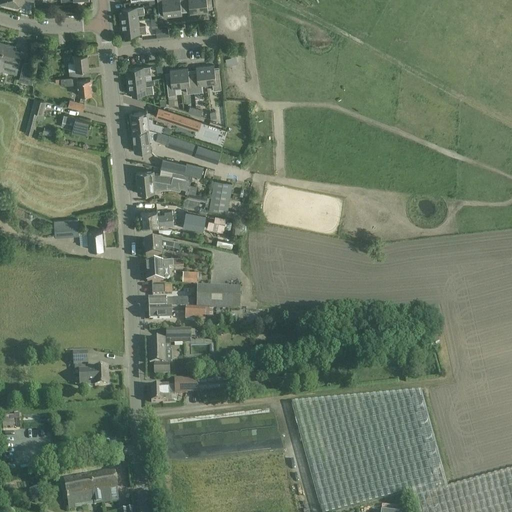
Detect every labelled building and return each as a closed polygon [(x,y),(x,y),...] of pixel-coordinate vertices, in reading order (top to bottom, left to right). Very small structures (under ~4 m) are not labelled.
[(173,16),(171,0),(157,0),(159,13),(163,13),(164,17),(173,16)] [(181,11),(186,10),(184,0),(171,0),(173,16),(182,15),(181,11)] [(199,13),(197,0),(184,0),(186,10),(190,10),(190,14),(199,13)] [(208,8),(212,8),(211,0),(197,0),(199,13),(208,12),(208,8)] [(144,6),(123,8),(123,13),(119,13),(120,22),(139,20),(138,15),(144,14),(144,6)] [(139,26),(139,20),(120,22),(121,31),(125,31),(126,35),(147,33),(146,25),(139,26)] [(0,42),(0,60),(4,61),(2,70),(9,72),(10,68),(18,69),(22,53),(15,51),(16,46),(0,42)] [(72,55),(73,62),(68,63),(70,77),(78,76),(89,75),(89,68),(88,53),(72,55)] [(32,84),(30,61),(24,62),(21,71),(23,71),(21,81),(32,84)] [(214,65),(205,66),(207,85),(213,84),(213,90),(221,89),(219,69),(215,69),(214,65)] [(126,73),(127,82),(152,79),(150,66),(129,68),(130,73),(126,73)] [(207,85),(205,66),(196,67),(196,71),(192,72),(195,92),(202,91),(202,85),(207,85)] [(195,92),(192,72),(188,72),(188,68),(179,69),(181,88),(186,87),(187,93),(195,92)] [(181,88),(179,69),(170,70),(170,74),(166,75),(168,95),(176,94),(175,88),(181,88)] [(90,79),(78,80),(78,76),(70,77),(61,78),(55,79),(56,84),(62,84),(62,85),(77,84),(78,95),(92,94),(90,79)] [(153,93),(152,85),(155,84),(154,79),(152,79),(127,82),(128,91),(132,91),(133,95),(153,93)] [(35,98),(33,104),(25,133),(32,135),(38,113),(43,115),(47,102),(35,98)] [(83,111),(85,103),(70,99),(68,107),(83,111)] [(202,110),(196,108),(190,106),(188,112),(201,116),(202,110)] [(157,115),(156,116),(172,121),(198,130),(201,122),(200,121),(159,108),(157,115)] [(147,112),(131,114),(132,130),(149,128),(150,128),(162,131),(164,125),(153,122),(153,117),(147,116),(147,112)] [(88,134),(91,121),(63,114),(61,118),(63,119),(61,127),(88,134)] [(219,158),(221,152),(192,143),(151,129),(133,131),(135,152),(151,150),(150,141),(156,141),(167,144),(166,146),(217,163),(219,158)] [(187,163),(186,165),(163,159),(161,168),(162,168),(172,170),(193,175),(201,178),(204,167),(187,163)] [(153,172),(136,173),(137,182),(138,182),(153,180),(166,183),(171,183),(173,176),(183,179),(189,180),(191,181),(193,175),(172,170),(162,168),(160,175),(153,174),(153,172)] [(153,180),(138,182),(139,193),(157,191),(157,189),(167,188),(168,188),(169,188),(181,191),(181,188),(186,190),(189,190),(190,185),(188,184),(189,180),(183,179),(173,176),(171,183),(166,183),(153,180)] [(226,217),(239,219),(240,212),(228,209),(233,183),(214,180),(209,210),(227,214),(226,217)] [(190,185),(188,193),(195,194),(197,186),(190,185)] [(157,211),(141,213),(142,222),(172,218),(172,212),(164,212),(164,214),(158,215),(157,211)] [(186,212),(184,227),(203,230),(205,216),(186,212)] [(177,218),(172,218),(142,222),(143,230),(159,229),(159,225),(165,225),(166,227),(173,226),(178,225),(177,218)] [(54,221),(55,237),(80,235),(80,234),(79,219),(54,221)] [(88,232),(88,233),(89,250),(105,248),(104,230),(88,232)] [(179,252),(180,246),(161,242),(145,243),(146,258),(162,257),(161,249),(165,249),(179,252)] [(173,262),(167,262),(146,263),(147,283),(163,282),(163,281),(167,280),(170,278),(169,269),(174,268),(173,262)] [(183,274),(183,284),(198,285),(198,274),(183,274)] [(165,295),(164,287),(152,287),(152,295),(165,295)] [(240,311),(240,289),(210,288),(197,288),(197,310),(213,310),(217,310),(229,310),(240,311)] [(166,299),(148,299),(149,309),(167,308),(187,308),(187,309),(189,309),(188,299),(167,300),(166,299)] [(213,318),(213,310),(197,310),(189,310),(189,309),(187,309),(187,308),(167,308),(149,309),(149,320),(172,319),(172,315),(186,315),(186,320),(206,321),(206,317),(213,318)] [(191,340),(191,332),(191,330),(166,330),(166,340),(191,340)] [(165,350),(165,340),(149,340),(150,364),(155,364),(155,366),(154,366),(155,375),(170,375),(170,364),(173,364),(172,350),(171,350),(165,350)] [(88,365),(87,353),(73,353),(74,366),(80,366),(88,365)] [(80,387),(95,386),(95,387),(109,386),(108,369),(94,369),(94,370),(88,371),(88,365),(80,366),(80,371),(79,371),(80,387)] [(198,379),(174,379),(175,395),(199,394),(198,379)] [(170,402),(169,387),(151,387),(151,403),(170,402)] [(448,488),(421,391),(292,403),(305,451),(321,511),(337,511),(360,506),(409,492),(410,498),(448,488)] [(511,394),(498,397),(511,454),(511,394)] [(485,421),(493,418),(488,398),(480,400),(485,421)] [(511,511),(511,470),(448,488),(410,498),(414,511),(511,511)] [(68,511),(76,510),(75,507),(94,504),(95,506),(119,502),(114,471),(62,480),(68,511)] [(43,486),(41,486),(28,490),(32,502),(46,498),(43,486)]
